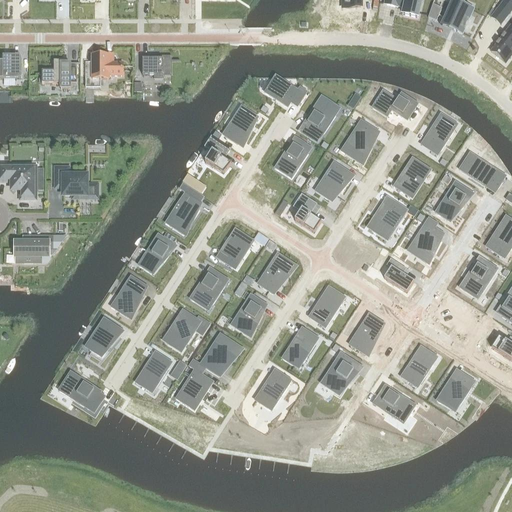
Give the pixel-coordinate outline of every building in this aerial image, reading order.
[(385,0),(385,6),(397,8),(397,7),(404,8),(402,15),(417,19),(421,0),(385,0)] [(511,0),(504,0),(498,8),(509,16),(511,11),(511,0)] [(452,2),(442,26),(454,31),(454,32),(462,36),(473,11),(452,2)] [(432,7),(428,19),(435,21),(439,10),(432,7)] [(511,28),(491,53),(505,64),(511,55),(511,28)] [(3,62),(0,62),(0,80),(21,80),(21,57),(3,57),(3,62)] [(105,57),(92,57),(92,64),(85,64),(85,80),(85,89),(100,89),(100,80),(108,80),(108,77),(122,77),(122,64),(113,64),(112,64),(108,64),(108,57),(105,57)] [(172,57),(154,57),(154,60),(142,60),(142,77),(154,77),(154,81),(163,81),(163,77),(172,77),(172,62),(172,57)] [(54,72),(42,72),(42,79),(42,84),(42,85),(61,85),(61,91),(70,91),(70,85),(77,85),(77,65),(70,65),(70,66),(65,66),(65,63),(54,63),(54,72)] [(273,81),(264,94),(288,109),(291,104),(292,102),(299,106),(307,93),(300,89),(298,92),(282,82),(280,86),(273,81)] [(378,99),(372,109),(387,119),(391,112),(401,119),(403,117),(408,121),(417,108),(411,104),(412,102),(401,95),(397,101),(387,95),(382,102),(378,99)] [(355,96),(348,106),(353,110),(360,100),(355,96)] [(321,98),(301,128),(318,140),(322,134),(324,135),(336,117),(331,114),(336,107),(321,98)] [(228,132),(225,138),(237,146),(241,141),(243,142),(258,119),(245,111),(241,118),(236,115),(226,131),(228,132)] [(441,115),(424,141),(434,147),(430,152),(437,157),(453,133),(449,131),(453,124),(441,115)] [(345,155),(360,165),(376,140),(366,133),(370,128),(363,123),(359,129),(357,127),(345,146),(349,148),(345,155)] [(208,142),(204,148),(212,153),(205,164),(206,164),(206,165),(212,169),(212,168),(223,175),(231,165),(223,160),(220,158),(224,152),(208,142)] [(291,144),(275,169),(287,178),(292,171),(296,173),(308,155),(306,154),(309,148),(304,145),(301,150),(291,144)] [(467,158),(459,171),(484,188),(487,182),(498,189),(506,178),(477,159),(474,163),(467,158)] [(399,184),(395,189),(408,198),(412,192),(414,193),(429,170),(416,162),(408,174),(404,172),(397,182),(399,184)] [(330,169),(315,193),(329,202),(337,190),(342,193),(349,182),(347,181),(350,175),(338,167),(334,172),(330,169)] [(21,191),(21,199),(20,199),(20,200),(35,200),(35,190),(35,184),(33,184),(33,170),(13,171),(13,168),(0,168),(0,182),(12,183),(12,191),(12,192),(13,192),(13,191),(21,191)] [(63,197),(72,197),(72,200),(77,200),(90,200),(90,186),(87,186),(87,177),(69,177),(69,169),(55,169),(55,184),(63,184),(63,189),(63,197)] [(183,184),(201,196),(206,188),(187,176),(183,184)] [(445,177),(442,182),(448,186),(451,181),(445,177)] [(439,210),(435,215),(441,219),(444,213),(454,219),(469,196),(456,188),(452,195),(447,193),(437,208),(439,210)] [(174,220),(169,227),(182,236),(198,210),(197,209),(200,204),(187,195),(184,201),(182,199),(170,218),(174,220)] [(301,195),(293,209),(300,214),(295,222),(296,223),(295,224),(301,227),(302,227),(312,233),(314,235),(315,233),(321,224),(314,219),(310,216),(317,206),(301,195)] [(380,218),(371,232),(385,241),(402,216),(400,215),(403,209),(390,201),(387,207),(383,204),(376,215),(380,218)] [(279,208),(275,215),(280,218),(284,212),(279,208)] [(425,218),(420,215),(416,220),(422,224),(425,218)] [(491,244),(487,249),(500,258),(504,252),(508,255),(511,248),(511,221),(505,217),(489,243),(491,244)] [(416,248),(411,255),(426,265),(441,242),(439,240),(443,235),(435,230),(430,226),(426,232),(422,229),(412,245),(416,248)] [(222,255),(218,260),(231,269),(235,263),(239,266),(254,243),(239,233),(231,246),(227,243),(220,254),(222,255)] [(166,234),(164,238),(174,244),(177,241),(166,234)] [(154,241),(138,267),(150,275),(160,260),(164,263),(171,252),(169,251),(173,246),(160,237),(156,243),(154,241)] [(49,259),(65,238),(24,239),(24,244),(15,244),(15,259),(22,259),(22,264),(34,264),(34,259),(49,259)] [(262,281),(258,286),(272,295),(276,290),(278,291),(294,266),(281,257),(277,265),(273,262),(261,280),(262,281)] [(391,270),(384,280),(388,283),(394,287),(405,293),(407,295),(408,293),(414,283),(406,278),(403,276),(406,271),(391,260),(386,267),(391,270)] [(475,264),(459,289),(474,299),(478,292),(482,294),(498,270),(486,263),(482,268),(475,264)] [(206,275),(190,300),(204,310),(209,303),(213,305),(225,287),(221,285),(224,279),(211,271),(208,276),(206,275)] [(119,304),(115,311),(128,319),(144,294),(142,293),(146,288),(131,278),(115,301),(119,304)] [(246,278),(243,283),(250,287),(253,282),(246,278)] [(511,289),(499,308),(505,312),(502,318),(511,324),(511,289)] [(319,302),(312,313),(322,319),(318,325),(325,330),(334,316),(335,316),(345,299),(333,291),(324,305),(319,302)] [(239,322),(235,329),(247,338),(264,312),(262,311),(266,306),(253,297),(249,303),(247,302),(235,320),(239,322)] [(358,332),(349,346),(359,353),(363,347),(369,351),(377,340),(372,337),(381,323),(369,315),(358,332)] [(176,331),(167,345),(181,354),(198,329),(193,326),(197,321),(192,318),(188,323),(179,317),(172,328),(176,331)] [(93,344),(89,351),(102,359),(117,336),(116,335),(119,330),(106,321),(102,327),(100,325),(89,341),(93,344)] [(298,335),(282,360),(295,368),(299,361),(303,364),(315,346),(313,344),(317,339),(304,330),(300,336),(298,335)] [(342,336),(337,342),(342,345),(346,339),(342,336)] [(217,343),(205,362),(209,365),(206,370),(218,378),(222,373),(224,374),(240,349),(225,339),(221,346),(217,343)] [(499,339),(491,350),(511,363),(511,342),(510,346),(499,339)] [(421,348),(404,373),(411,378),(407,383),(415,388),(419,383),(421,384),(433,366),(429,363),(433,356),(421,348)] [(152,359),(135,384),(148,392),(152,385),(156,388),(168,370),(166,368),(170,363),(157,354),(153,360),(152,359)] [(329,381),(324,388),(339,397),(356,372),(349,368),(353,362),(343,356),(339,362),(337,360),(325,378),(329,381)] [(193,362),(189,368),(196,372),(198,374),(202,368),(199,366),(193,362)] [(180,363),(175,370),(182,374),(186,367),(180,363)] [(184,396),(180,403),(194,412),(209,389),(208,388),(211,382),(202,376),(198,374),(196,372),(192,378),(191,377),(180,393),(184,396)] [(70,373),(61,388),(68,392),(65,396),(83,408),(85,406),(90,410),(99,397),(93,393),(96,389),(70,373)] [(452,377),(436,402),(451,412),(456,405),(460,407),(471,389),(469,388),(473,382),(460,374),(456,379),(452,377)] [(268,390),(259,405),(271,413),(282,396),(291,382),(284,377),(280,383),(271,377),(264,388),(268,390)] [(380,394),(374,403),(397,419),(400,415),(407,420),(415,407),(390,391),(386,397),(380,394)] [(430,407),(423,402),(419,407),(427,412),(430,407)]
